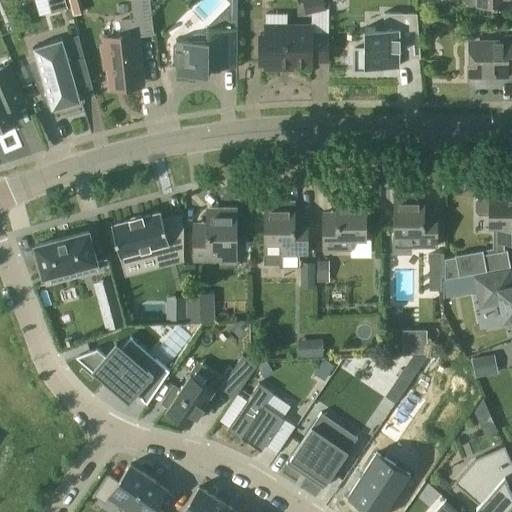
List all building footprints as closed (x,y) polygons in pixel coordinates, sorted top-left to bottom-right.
[(47,0),(51,13),(68,7),(65,0),(47,0)] [(143,85),(140,65),(137,35),(153,34),(149,0),(131,0),(134,19),(120,20),(122,32),(102,37),(103,48),(101,48),(103,70),(109,70),(111,88),(143,85)] [(321,0),(302,0),(306,15),(325,11),(321,0)] [(237,43),(237,28),(237,11),(230,11),(223,20),(222,20),(222,28),(208,27),(209,40),(176,40),(176,74),(209,75),(209,67),(221,67),(221,63),(237,63),(237,43)] [(421,57),(418,26),(417,13),(384,13),(384,28),(364,28),(364,47),(354,47),(354,70),(384,70),(384,65),(400,65),(400,57),(421,57)] [(418,26),(419,33),(424,33),(429,28),(429,22),(418,22),(418,26)] [(329,61),(329,24),(260,24),(260,64),(266,64),(266,68),(280,68),(280,64),(312,65),(312,61),(329,61)] [(93,87),(87,68),(77,35),(64,45),(62,39),(33,48),(37,61),(29,64),(45,102),(49,100),(52,110),(82,100),(79,91),(93,87)] [(511,71),(511,35),(505,36),(505,38),(469,38),(469,78),(508,77),(508,72),(511,71)] [(0,128),(18,121),(13,108),(12,106),(25,101),(9,62),(0,66),(0,128)] [(476,201),(476,210),(480,214),(490,214),(490,228),(497,228),(497,241),(508,241),(511,241),(511,193),(490,194),(490,197),(480,197),(476,201)] [(395,216),(395,237),(409,236),(409,247),(437,247),(437,209),(424,209),(424,196),(409,196),(406,194),(400,194),(397,196),(395,196),(395,216)] [(323,212),(323,251),(352,251),(352,241),(366,241),(366,218),(366,198),(363,198),(361,196),(355,196),(352,198),(337,198),(337,210),(337,212),(323,212)] [(265,255),(265,264),(282,264),(282,255),(308,255),(308,217),(294,217),(294,216),(294,203),(279,203),(276,201),(270,201),(268,203),(265,203),(265,223),(265,255)] [(194,231),(194,260),(214,260),(236,260),(236,230),(236,210),(234,210),(231,208),(225,208),(223,210),(207,210),(207,223),(194,223),(194,231)] [(130,220),(111,225),(120,257),(122,264),(161,253),(164,265),(183,260),(183,225),(180,215),(163,219),(161,212),(142,217),(130,220)] [(88,231),(35,245),(43,277),(45,277),(47,284),(97,270),(96,263),(97,263),(88,231)] [(505,250),(484,254),(487,271),(511,266),(508,249),(505,250)] [(429,277),(429,290),(441,290),(441,277),(443,277),(443,253),(430,253),(429,277)] [(445,258),(445,278),(459,276),(455,256),(445,258)] [(315,286),(315,263),(301,263),(301,286),(315,286)] [(511,285),(509,271),(476,277),(481,306),(501,302),(504,319),(511,317),(511,285)] [(200,319),(200,294),(188,294),(186,294),(186,318),(186,319),(200,319)] [(117,302),(101,306),(107,329),(123,325),(117,302)] [(403,328),(403,352),(426,352),(426,328),(403,328)] [(323,339),(314,339),(309,345),(309,357),(323,356),(323,339)] [(100,350),(76,356),(131,395),(157,365),(121,342),(109,355),(100,350)] [(232,369),(227,377),(230,379),(231,379),(241,386),(242,387),(257,364),(242,354),(232,369)] [(495,354),(472,358),(475,377),(499,372),(495,354)] [(325,380),(335,366),(324,358),(314,372),(325,380)] [(400,373),(385,396),(395,403),(411,380),(400,373)] [(174,385),(162,402),(169,406),(167,409),(169,410),(167,412),(178,419),(179,417),(190,424),(196,414),(197,415),(202,408),(208,412),(222,392),(226,385),(225,385),(212,375),(206,384),(190,374),(180,389),(174,385)] [(249,396),(227,429),(241,439),(242,437),(261,450),(265,444),(283,418),(283,417),(265,405),(273,392),(259,383),(249,396)] [(484,398),(474,411),(481,425),(493,420),(484,398)] [(314,423),(287,463),(301,472),(304,468),(326,483),(350,447),(349,447),(315,423),(314,423)] [(463,488),(462,489),(479,504),(476,507),(482,511),(506,511),(511,504),(511,491),(508,483),(507,480),(511,477),(511,461),(505,445),(475,458),(481,471),(465,489),(463,488)] [(378,452),(345,498),(366,511),(388,511),(414,476),(378,452)] [(109,474),(94,495),(105,502),(107,498),(126,511),(128,507),(149,476),(130,464),(119,481),(109,474)] [(149,476),(128,507),(129,507),(136,511),(164,511),(156,506),(168,489),(149,476)] [(199,486),(181,511),(208,511),(218,499),(199,486)] [(208,511),(235,511),(236,511),(218,499),(208,511)] [(459,511),(446,499),(434,511),(459,511)]
